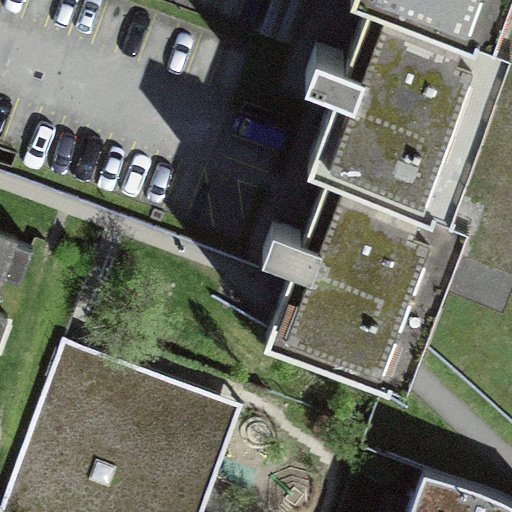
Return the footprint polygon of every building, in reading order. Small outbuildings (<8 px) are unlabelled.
[(333,83),(307,154),(327,161),(431,198),(494,27),(472,22),(414,0),(366,0),(345,52),(315,41),(304,72),(333,83)] [(511,0),(480,0),(472,22),(494,27),(431,198),(453,203),(394,354),(385,378),(362,439),(424,465),(511,496),(511,0)] [(414,0),(472,22),(480,0),(414,0)] [(274,311),(265,336),(385,378),(394,354),(453,203),(431,198),(327,161),(302,232),(274,221),(262,253),(292,264),(274,311)] [(0,344),(37,250),(0,235),(0,344)] [(204,511),(243,408),(63,341),(0,507),(0,511),(204,511)] [(407,511),(511,511),(511,496),(424,465),(407,511)]
